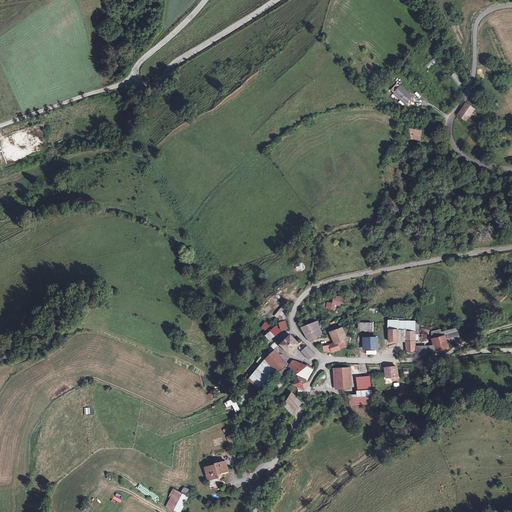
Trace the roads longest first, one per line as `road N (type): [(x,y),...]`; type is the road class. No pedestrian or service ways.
road 1 (unclassified): [(511,247),(310,289),(292,319),(324,358)]
road 2 (unclassified): [(511,6),(479,15),(471,84),(446,129),(457,152),(511,169)]
road 3 (unclassified): [(324,358),(511,350)]
road 4 (unclassified): [(324,358),(254,511)]
road 5 (tertiary): [(135,78),(156,83),(180,59),(276,0)]
road 6 (residential): [(135,78),(0,126)]
